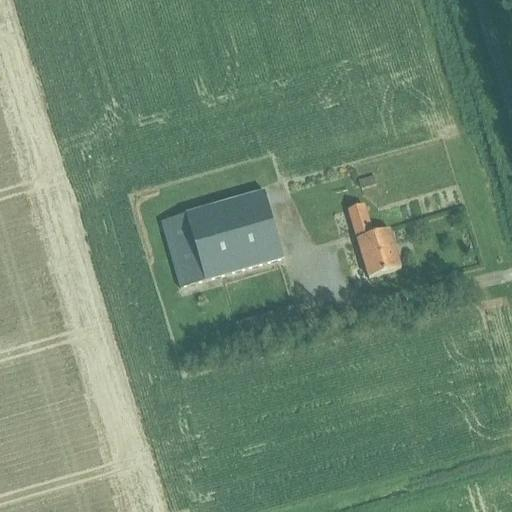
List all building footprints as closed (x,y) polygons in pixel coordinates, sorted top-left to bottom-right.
[(374,178),(359,182),(362,190),(376,186),(374,178)] [(180,291),(284,261),(265,194),(161,224),(180,291)] [(369,280),(401,271),(390,232),(372,237),(364,208),(348,212),(369,280)] [(286,298),(230,314),(233,325),(289,309),(286,298)] [(240,338),(301,321),(297,308),(236,325),(240,338)]
